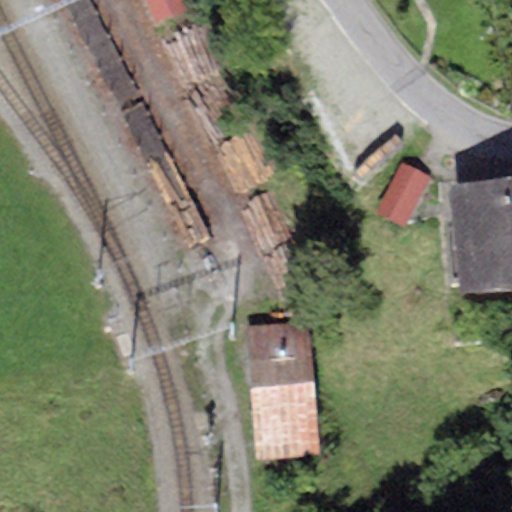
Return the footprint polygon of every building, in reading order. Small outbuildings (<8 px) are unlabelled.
[(181,0),(142,0),(155,30),(189,16),(181,0)] [(402,166),(375,220),(404,235),(431,181),(402,166)] [(510,237),(506,182),(445,187),(450,242),(510,237)] [(511,292),(511,261),(510,237),(450,242),(454,297),(511,292)] [(309,325),(244,330),(255,466),(320,460),(309,325)]
